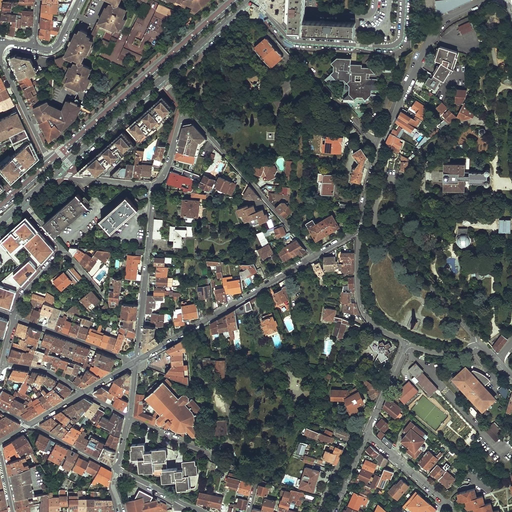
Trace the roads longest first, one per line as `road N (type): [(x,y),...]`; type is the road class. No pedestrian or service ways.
road 1 (primary): [(235,0),(52,162)]
road 2 (residential): [(404,0),(401,36),(391,47),(290,40),(252,0)]
road 3 (residential): [(136,361),(314,256)]
road 4 (residential): [(388,177),(375,226),(475,345)]
road 5 (residential): [(185,111),(314,256)]
road 6 (residential): [(485,0),(439,28),(379,146)]
road 7 (residential): [(136,361),(154,184)]
road 8 (residential): [(129,417),(251,476),(248,511)]
road 9 (primary): [(54,174),(160,79)]
road 10 (residential): [(406,343),(364,313),(359,230)]
road 11 (residential): [(14,316),(136,361)]
